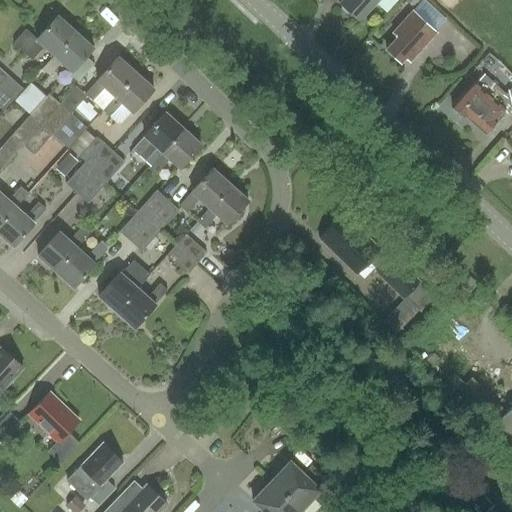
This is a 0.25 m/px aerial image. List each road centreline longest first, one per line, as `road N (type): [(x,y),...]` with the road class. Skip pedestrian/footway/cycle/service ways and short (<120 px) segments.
road 1 (residential): [(155,421),(204,351),(272,231),(281,199),(276,164),(262,142),(107,0)]
road 2 (residential): [(511,247),(250,0)]
road 3 (residential): [(155,421),(0,283)]
